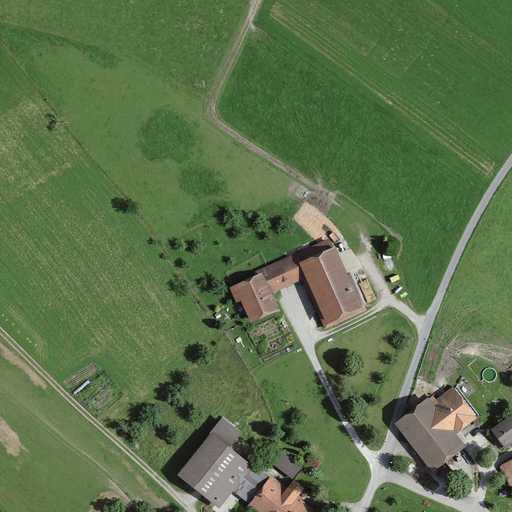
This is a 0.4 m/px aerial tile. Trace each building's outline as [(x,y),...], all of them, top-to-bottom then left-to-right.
[(271,273),(266,275),(271,287),(296,276),(294,270),(305,266),(329,321),(359,308),(331,241),(269,268),(271,273)] [(271,287),(266,275),(234,289),(239,301),(244,299),(253,319),(265,314),(263,311),(274,306),(268,291),(272,289),(271,287)] [(458,425),(459,427),(477,414),(459,391),(440,407),(433,398),(406,418),(407,420),(402,423),(435,465),(458,447),(447,434),(458,425)] [(511,416),(494,430),(506,446),(511,441),(511,416)] [(216,504),(232,484),(247,465),(227,449),(240,433),(225,421),(211,438),(213,440),(183,476),(188,480),(184,484),(188,487),(191,483),(216,504)] [(275,450),(267,459),(291,478),(298,469),(275,450)] [(451,461),(469,477),(478,467),(461,451),(451,461)] [(320,463),(311,456),(305,465),(314,471),(320,463)] [(511,459),(501,467),(511,484),(511,483),(511,459)] [(283,495),(247,465),(232,484),(249,499),(246,503),(257,511),(310,511),(312,510),(299,499),(295,504),(291,501),(300,490),(293,484),(283,495)]
